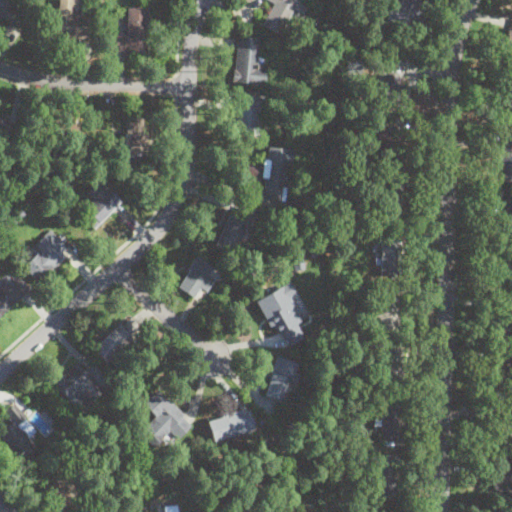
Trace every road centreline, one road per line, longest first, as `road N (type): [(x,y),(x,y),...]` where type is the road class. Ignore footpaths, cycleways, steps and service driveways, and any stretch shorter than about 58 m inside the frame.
road 1 (residential): [(473,0),(455,61),(450,129),(440,511)]
road 2 (residential): [(205,0),(194,35),(180,197),(117,269),(0,371)]
road 3 (residential): [(188,87),(41,79),(0,66)]
road 4 (residential): [(218,364),(117,269)]
